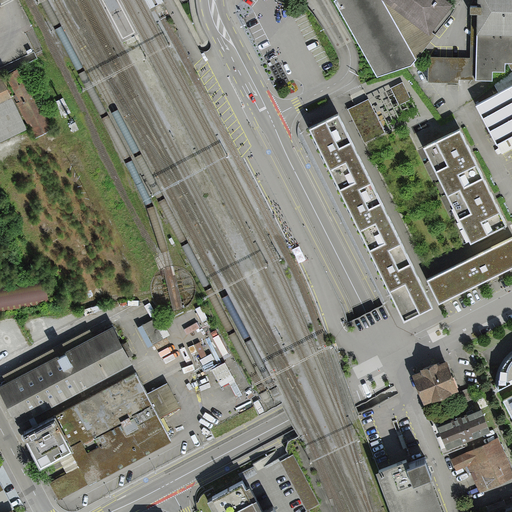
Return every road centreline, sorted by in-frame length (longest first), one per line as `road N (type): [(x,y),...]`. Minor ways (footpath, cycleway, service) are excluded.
road 1 (secondary): [(166,485),(364,379),(381,355),(212,0)]
road 2 (residential): [(449,511),(390,362),(511,300)]
road 3 (unknown): [(152,350),(1,431)]
road 4 (unknown): [(511,204),(456,97)]
